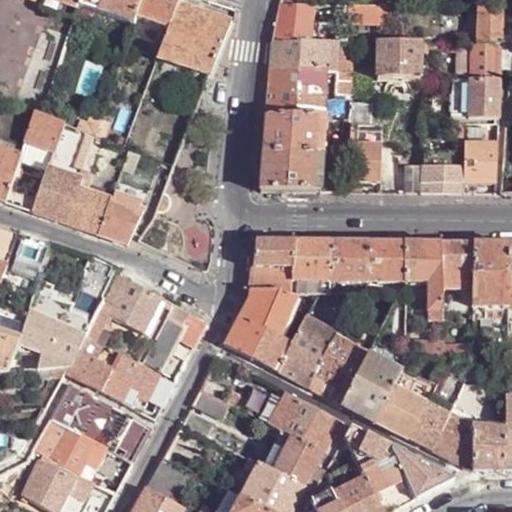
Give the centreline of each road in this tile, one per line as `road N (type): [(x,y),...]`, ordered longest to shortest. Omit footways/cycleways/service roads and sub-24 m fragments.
road 1 (tertiary): [(511,222),(239,220)]
road 2 (residential): [(0,216),(125,259),(229,309)]
road 3 (residential): [(229,309),(121,511)]
road 4 (tertiary): [(239,220),(257,7)]
